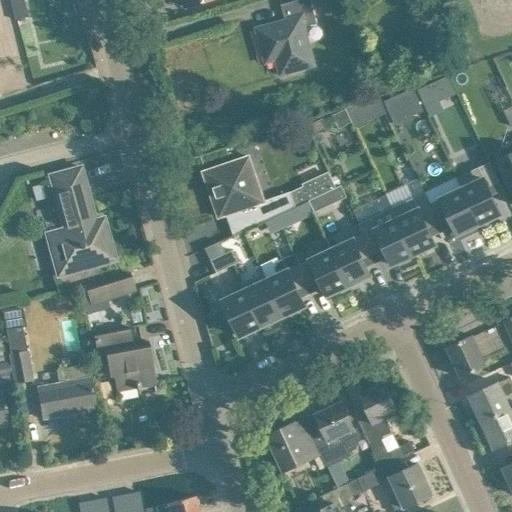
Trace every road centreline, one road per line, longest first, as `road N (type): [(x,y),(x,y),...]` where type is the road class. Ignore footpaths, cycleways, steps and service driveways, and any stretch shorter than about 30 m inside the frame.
road 1 (unclassified): [(207,403),(96,0)]
road 2 (residential): [(0,492),(221,455)]
road 3 (residential): [(480,511),(391,320)]
road 4 (unclassified): [(207,403),(391,320)]
road 5 (unclassified): [(391,320),(511,261)]
